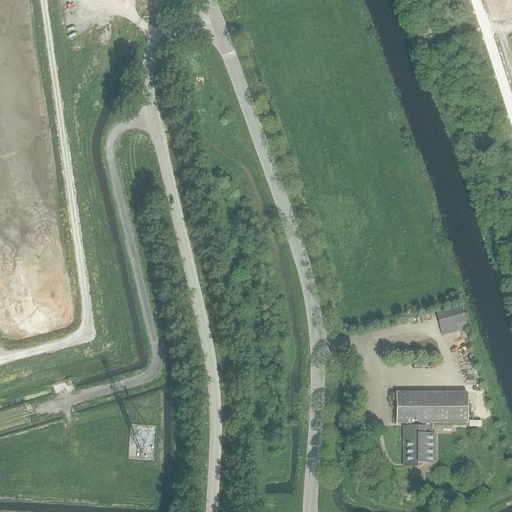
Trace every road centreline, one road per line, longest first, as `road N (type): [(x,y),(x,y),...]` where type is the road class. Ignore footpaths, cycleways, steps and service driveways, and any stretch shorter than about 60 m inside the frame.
road 1 (tertiary): [(308,511),(314,315),(212,22)]
road 2 (unclassified): [(40,409),(146,378),(153,366),(109,145),(123,127),(155,117)]
road 3 (tertiary): [(211,511),(210,359),(155,117)]
road 4 (tertiary): [(155,117),(148,58),(178,32),(212,22)]
